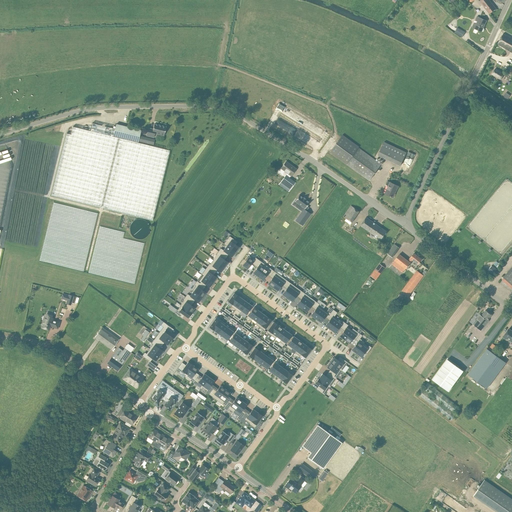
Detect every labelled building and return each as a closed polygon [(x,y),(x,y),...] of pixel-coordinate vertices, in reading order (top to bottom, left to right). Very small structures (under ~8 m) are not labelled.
[(478,0),(489,13),(493,10),(494,11),(495,10),(495,9),(496,8),(489,0),(478,0)] [(483,28),(486,20),(477,16),(475,20),(477,21),(476,23),(474,22),(472,27),(481,31),(482,31),(483,31),(484,29),(483,28)] [(457,28),(454,33),(462,37),(465,32),(457,28)] [(511,37),(503,33),(497,44),(511,52),(511,37)] [(500,79),(503,74),(494,69),(491,74),(500,79)] [(105,126),(92,123),(90,130),(73,126),(71,134),(67,133),(51,195),(86,204),(103,134),(105,126)] [(164,136),(166,126),(154,123),(153,129),(148,127),(146,135),(154,137),(155,133),(164,136)] [(137,143),(138,142),(139,136),(141,130),(116,124),(115,129),(105,126),(103,134),(86,204),(152,220),(169,150),(137,143)] [(343,135),(330,152),(346,164),(369,180),(381,164),(358,148),(359,147),(343,135)] [(139,136),(138,142),(153,146),(155,139),(139,136)] [(400,165),(406,152),(384,142),(377,155),(400,165)] [(291,176),(296,169),(286,161),(281,168),(287,173),(280,183),(282,184),(289,190),(295,182),(289,178),(289,177),(290,177),(291,176)] [(9,192),(12,174),(0,172),(0,174),(3,175),(2,179),(4,180),(3,184),(2,191),(9,192)] [(388,185),(384,193),(393,197),(398,186),(387,181),(386,184),(388,185)] [(303,197),(303,198),(299,195),(294,201),(298,204),(297,206),(302,210),(295,220),(302,226),(311,214),(306,210),(308,208),(306,206),(309,202),(305,199),(306,199),(303,197)] [(354,207),(351,205),(343,217),(352,222),(359,211),(354,207)] [(366,217),(360,225),(381,240),(387,231),(366,217)] [(131,224),(130,227),(130,231),(130,234),(132,236),(134,238),(137,240),(140,240),(143,239),(146,238),(148,235),(150,232),(150,229),(149,226),(148,223),(145,221),(142,220),(139,220),(136,220),(133,222),(131,224)] [(227,246),(236,252),(239,249),(238,248),(239,247),(233,243),(235,240),(229,236),(224,244),(227,246)] [(388,254),(394,257),(400,246),(394,243),(388,254)] [(218,251),(224,255),(226,253),(232,257),(233,256),(236,252),(227,246),(223,250),(221,248),(218,251)] [(215,256),(219,250),(214,247),(210,253),(215,256)] [(214,260),(225,268),(227,264),(227,263),(228,262),(222,258),(224,255),(218,251),(213,259),(213,260),(214,259),(214,260)] [(403,273),(412,260),(418,264),(422,259),(413,253),(409,258),(410,258),(408,260),(399,254),(391,264),(403,273)] [(254,265),(258,260),(255,257),(254,259),(250,255),(248,258),(247,257),(245,260),(246,261),(242,265),(243,266),(243,267),(246,269),(246,268),(247,269),(251,263),(254,265)] [(207,267),(213,271),(215,268),(221,272),(221,271),(222,271),(225,268),(214,260),(214,259),(213,260),(210,264),(209,263),(207,267)] [(258,260),(254,265),(257,267),(253,273),(258,277),(266,265),(258,260)] [(379,263),(370,276),(376,280),(385,268),(379,263)] [(266,265),(258,277),(263,280),(267,274),(270,277),(274,271),(266,265)] [(511,266),(503,277),(503,278),(503,279),(503,281),(511,288),(511,266)] [(202,274),(214,283),(216,279),(217,277),(211,273),(213,271),(207,267),(202,274)] [(424,275),(416,270),(402,290),(409,296),(424,275)] [(273,287),(281,276),(274,271),(270,277),(272,278),(268,284),(273,287)] [(196,282),(202,286),(204,283),(209,287),(210,286),(211,286),(214,283),(202,274),(196,282)] [(284,287),(288,281),(281,276),(273,287),(278,291),(282,285),(284,287)] [(287,298),(295,287),(288,281),(284,287),(286,289),(282,294),(287,298)] [(194,292),(203,298),(205,294),(206,293),(200,288),(202,286),(196,282),(194,285),(196,286),(192,291),(193,291),(194,292)] [(298,297),(302,292),(295,287),(287,298),(292,301),(296,296),(298,297)] [(185,297),(191,301),(193,298),(198,302),(199,301),(200,302),(203,298),(194,292),(193,291),(190,296),(187,294),(185,297)] [(301,308),(310,297),(302,292),(298,297),(301,299),(297,305),(301,308)] [(33,308),(38,296),(32,293),(27,305),(33,308)] [(233,304),(238,296),(234,293),(228,301),(232,304),(233,304)] [(73,296),(69,295),(66,303),(70,305),(71,303),(73,304),(75,297),(73,297),(73,296)] [(232,304),(231,306),(236,310),(243,299),(238,296),(233,304),(232,304)] [(180,305),(191,313),(191,312),(194,308),(189,304),(191,301),(185,297),(183,300),(184,300),(180,305)] [(313,308),(317,302),(310,297),(301,308),(306,312),(310,306),(313,308)] [(242,311),(247,303),(243,299),(236,310),(240,313),(242,311),(241,311),(242,311)] [(311,315),(316,319),(323,309),(318,306),(319,304),(317,302),(313,308),(315,310),(311,315)] [(241,311),(242,311),(246,314),(252,306),(247,303),(242,311),(241,311)] [(191,314),(191,313),(180,305),(181,306),(178,310),(176,309),(174,312),(179,316),(182,313),(188,318),(188,317),(189,317),(191,314)] [(327,318),(333,310),(335,307),(333,305),(331,308),(330,307),(326,311),(323,309),(316,319),(321,322),(325,317),(327,318)] [(246,317),(251,321),(258,311),(254,307),(246,317)] [(325,326),(330,329),(336,321),(338,319),(334,317),(337,313),(333,310),(327,318),(329,320),(325,326)] [(480,314),(472,324),(481,330),(489,320),(488,320),(492,315),(485,310),(481,315),(480,314)] [(255,324),(263,314),(258,311),(251,321),(253,319),(256,322),(255,324)] [(51,318),(52,315),(47,314),(46,316),(45,316),(42,325),(43,325),(42,328),(49,330),(50,325),(53,326),(53,327),(58,329),(60,322),(56,321),(52,320),(52,318),(51,318)] [(255,324),(260,327),(267,317),(263,314),(255,324)] [(272,320),(267,317),(260,327),(264,331),(272,320)] [(214,330),(220,322),(215,319),(209,327),(214,330)] [(220,322),(214,330),(218,333),(224,326),(224,325),(226,323),(221,320),(220,322)] [(341,329),(345,323),(343,321),(341,324),(336,321),(330,329),(335,333),(339,327),(341,329)] [(160,332),(171,340),(172,339),(173,340),(175,337),(174,336),(175,335),(169,331),(171,328),(163,322),(161,325),(163,327),(160,332)] [(266,332),(271,335),(278,325),(274,322),(266,332)] [(344,340),(352,330),(351,330),(347,326),(348,325),(345,323),(341,329),(344,331),(340,336),(344,340)] [(229,328),(228,328),(224,325),(224,326),(218,333),(223,337),(228,329),(229,328)] [(271,335),(275,338),(283,328),(278,325),(271,335)] [(228,329),(223,337),(227,340),(234,330),(230,326),(228,328),(229,328),(228,329)] [(119,339),(102,327),(95,337),(112,349),(115,345),(119,339)] [(279,342),(280,342),(287,332),(283,328),(275,338),(275,339),(277,337),(281,340),(279,342)] [(344,340),(349,343),(353,338),(356,339),(360,334),(362,330),(359,328),(357,331),(352,328),(351,330),(352,330),(344,340)] [(511,330),(509,328),(502,337),(506,340),(507,338),(511,341),(511,330)] [(146,329),(140,339),(144,341),(150,331),(146,329)] [(229,341),(233,345),(241,334),(236,331),(229,341)] [(168,345),(171,340),(160,332),(154,340),(159,344),(162,340),(168,345)] [(292,335),(287,332),(280,342),(284,345),(292,335)] [(233,345),(238,348),(244,340),(240,337),(241,335),(241,334),(233,345)] [(358,341),(352,350),(356,353),(364,343),(364,344),(365,342),(360,339),(362,335),(360,334),(356,339),(358,341)] [(286,347),(291,350),(298,340),(294,336),(286,347)] [(119,339),(115,345),(121,350),(122,351),(118,356),(114,354),(111,357),(107,363),(117,370),(122,364),(131,352),(129,351),(131,348),(119,339)] [(157,347),(159,344),(154,340),(151,343),(153,344),(149,349),(160,356),(163,353),(162,352),(163,351),(157,347)] [(238,348),(242,351),(248,343),(244,340),(238,348)] [(295,353),(302,343),(298,340),(291,350),(292,348),(296,351),(295,353)] [(253,346),(248,343),(242,351),(247,354),(253,346)] [(295,353),(299,356),(307,346),(302,343),(295,353)] [(367,354),(372,347),(369,345),(368,347),(364,344),(364,343),(356,353),(361,357),(365,352),(367,354)] [(492,343),(488,349),(487,348),(467,374),(487,388),(506,362),(493,353),(497,347),(492,343)] [(311,349),(307,346),(299,356),(300,356),(301,354),(305,358),(311,349)] [(249,356),(253,359),(259,351),(255,348),(249,356)] [(157,360),(160,356),(149,349),(150,349),(146,354),(145,352),(142,356),(148,360),(150,357),(156,361),(157,360)] [(253,359),(258,362),(264,354),(259,351),(253,359)] [(258,362),(262,366),(270,355),(269,355),(268,357),(264,354),(258,362)] [(274,359),(270,355),(262,366),(267,369),(274,359)] [(330,362),(342,371),(348,362),(342,358),(340,362),(334,357),(333,359),(332,358),(330,362)] [(448,391),(463,371),(447,359),(432,379),(448,391)] [(185,375),(193,365),(192,365),(193,364),(190,362),(189,362),(188,362),(184,368),(180,365),(176,370),(180,373),(181,372),(185,375)] [(269,370),(273,374),(279,365),(275,362),(269,370)] [(336,379),(342,371),(330,362),(327,365),(328,366),(327,367),(333,371),(330,375),(336,379)] [(193,365),(185,375),(184,377),(193,383),(197,377),(194,375),(198,369),(193,365)] [(273,374),(278,377),(284,369),(279,365),(273,374)] [(130,368),(123,378),(135,387),(136,387),(142,379),(141,378),(135,374),(136,373),(130,368)] [(278,377),(282,380),(289,370),(288,372),(284,369),(278,377)] [(294,373),(289,370),(282,380),(287,383),(294,373)] [(193,383),(201,388),(210,377),(206,374),(205,374),(204,374),(200,379),(197,377),(193,383)] [(336,379),(330,375),(328,378),(322,374),(319,378),(330,386),(336,379)] [(206,392),(209,394),(213,389),(210,386),(214,381),(213,380),(213,379),(210,377),(201,388),(201,389),(202,387),(203,388),(206,390),(205,392),(206,392)] [(330,386),(319,378),(318,378),(318,379),(317,379),(315,382),(315,383),(321,388),(318,391),(324,395),(330,386)] [(427,383),(418,394),(451,420),(460,409),(427,383)] [(212,397),(217,400),(226,388),(222,386),(220,385),(216,391),(213,389),(209,394),(212,397)] [(166,397),(171,390),(168,388),(167,390),(162,386),(157,392),(154,395),(155,395),(153,398),(159,402),(163,395),(166,397)] [(223,408),(224,408),(229,401),(226,398),(230,393),(229,392),(229,391),(226,388),(217,400),(225,406),(223,408)] [(171,390),(166,397),(169,399),(164,405),(170,409),(172,407),(173,407),(175,404),(174,403),(179,397),(173,394),(174,392),(171,390)] [(198,396),(191,405),(195,408),(201,399),(198,396)] [(229,409),(233,412),(242,400),(238,397),(238,398),(237,397),(232,403),(229,401),(224,408),(227,411),(229,409)] [(236,417),(240,420),(245,412),(242,410),(246,404),(245,403),(246,403),(242,400),(233,412),(238,415),(236,417)] [(175,412),(182,417),(189,407),(182,402),(175,412)] [(214,409),(205,403),(203,406),(211,412),(214,409)] [(249,424),(257,412),(253,409),(248,415),(245,412),(240,420),(241,418),(245,421),(245,420),(250,423),(249,424)] [(132,424),(136,417),(125,410),(120,417),(132,424)] [(196,414),(190,422),(196,426),(197,427),(201,421),(203,419),(204,417),(197,413),(197,412),(196,414)] [(258,412),(257,412),(249,424),(257,430),(261,424),(258,422),(263,416),(262,415),(259,412),(259,413),(258,412)] [(223,414),(218,421),(223,424),(227,418),(223,414)] [(209,421),(202,430),(210,436),(213,431),(214,432),(217,428),(209,421)] [(125,435),(129,429),(120,423),(116,430),(117,431),(113,438),(120,442),(124,435),(125,435)] [(342,443),(317,424),(301,446),(310,452),(307,457),(323,469),(342,443)] [(155,446),(162,435),(153,428),(148,437),(153,440),(151,444),(155,446)] [(246,432),(242,429),(235,438),(238,440),(242,434),(243,435),(246,432)] [(227,434),(223,431),(216,440),(217,440),(217,441),(219,443),(220,442),(223,445),(227,440),(230,442),(234,436),(229,431),(227,434)] [(162,435),(155,446),(158,449),(160,445),(166,449),(172,441),(162,435)] [(114,448),(116,445),(106,439),(104,444),(106,445),(103,451),(112,457),(116,451),(113,449),(113,448),(114,448)] [(235,443),(230,450),(237,455),(240,451),(244,445),(237,440),(235,443)] [(172,450),(166,458),(174,463),(176,460),(178,461),(179,461),(180,461),(182,461),(184,460),(185,459),(186,457),(187,458),(190,453),(185,450),(185,451),(182,449),(183,449),(178,446),(174,452),(172,450)] [(144,455),(138,452),(133,460),(136,462),(134,465),(138,468),(144,459),(148,462),(151,456),(145,453),(144,455)] [(106,470),(107,467),(106,467),(108,464),(104,461),(106,458),(99,454),(96,459),(99,461),(96,466),(104,470),(105,470),(106,470)] [(511,454),(500,472),(511,480),(511,454)] [(164,463),(161,467),(167,471),(170,467),(164,463)] [(196,477),(199,473),(203,476),(209,469),(202,464),(198,471),(196,469),(192,466),(186,474),(188,475),(187,477),(189,478),(194,482),(197,478),(196,477)] [(313,472),(302,464),(298,468),(309,477),(313,472)] [(90,474),(90,473),(86,480),(95,486),(99,479),(96,477),(96,475),(97,476),(99,472),(93,469),(90,474)] [(135,474),(130,470),(127,475),(126,475),(124,478),(128,481),(128,480),(133,483),(135,480),(138,482),(143,480),(146,476),(137,470),(135,474)] [(323,470),(318,478),(322,481),(328,474),(323,470)] [(178,481),(177,480),(179,479),(175,476),(170,472),(165,479),(170,482),(174,485),(175,483),(176,484),(177,484),(178,482),(178,481)] [(300,486),(305,479),(301,476),(296,482),(291,478),(285,486),(289,488),(295,493),(297,490),(300,492),(304,488),(300,486)] [(221,479),(216,486),(214,490),(219,493),(221,490),(222,490),(223,488),(230,494),(234,488),(227,483),(228,482),(225,479),(223,481),(221,479)] [(497,511),(511,511),(511,499),(485,480),(474,496),(497,511)] [(166,493),(170,488),(163,483),(159,488),(158,488),(154,494),(163,501),(163,500),(165,500),(166,498),(166,497),(167,494),(166,493)] [(86,501),(92,491),(83,485),(77,495),(86,501)] [(200,489),(197,493),(203,497),(206,493),(200,489)] [(118,500),(119,499),(121,496),(114,492),(107,504),(114,508),(115,506),(120,509),(123,504),(118,500)] [(193,508),(199,501),(195,498),(195,497),(188,492),(182,501),(182,503),(184,504),(185,504),(189,506),(190,505),(193,508)] [(260,504),(244,492),(236,502),(242,507),(244,503),(255,511),(260,504)] [(130,509),(128,511),(139,511),(140,511),(138,510),(140,506),(133,502),(136,498),(132,496),(125,506),(130,509)] [(235,502),(233,500),(227,508),(231,511),(233,508),(232,507),(235,502)] [(208,511),(212,511),(218,504),(216,502),(211,507),(204,502),(202,505),(197,511),(208,511)]
